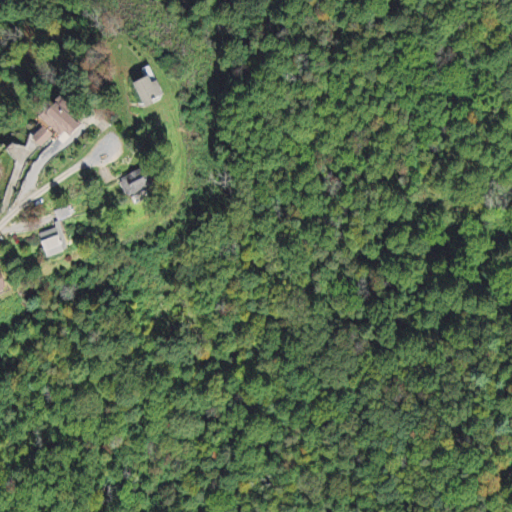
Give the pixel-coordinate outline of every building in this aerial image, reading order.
[(187,95),(176,72),(159,80),(169,103),(187,95)] [(104,100),(91,82),(82,88),(94,107),(104,100)] [(107,120),(83,96),(73,107),(71,105),(58,118),(75,136),(84,127),(92,135),(107,120)] [(60,145),(71,132),(61,124),(50,136),(60,145)] [(149,193),(178,183),(172,166),(143,176),(149,193)] [(58,230),(64,254),(85,249),(78,225),(58,230)] [(0,279),(0,291),(3,299),(28,287),(20,270),(0,279)]
